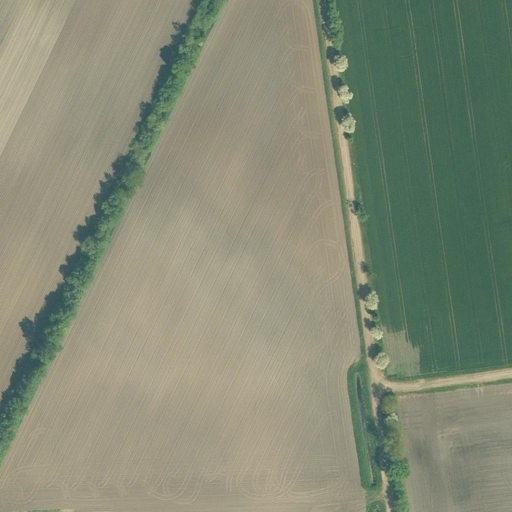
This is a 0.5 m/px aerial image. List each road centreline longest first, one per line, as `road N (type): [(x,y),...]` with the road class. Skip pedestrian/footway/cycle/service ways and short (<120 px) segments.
road 1 (track): [(324,0),(395,511)]
road 2 (track): [(378,390),(511,372)]
